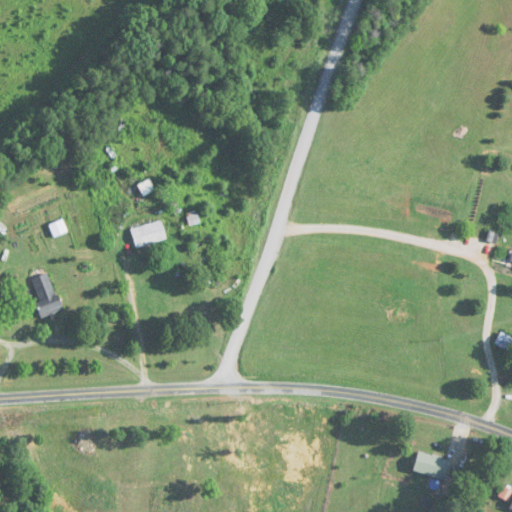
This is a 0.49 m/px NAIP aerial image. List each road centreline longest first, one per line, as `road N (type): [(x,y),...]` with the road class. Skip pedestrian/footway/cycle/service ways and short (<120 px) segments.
road 1 (tertiary): [(511,433),(454,413),(305,387),(0,396)]
road 2 (residential): [(251,313),(357,0)]
